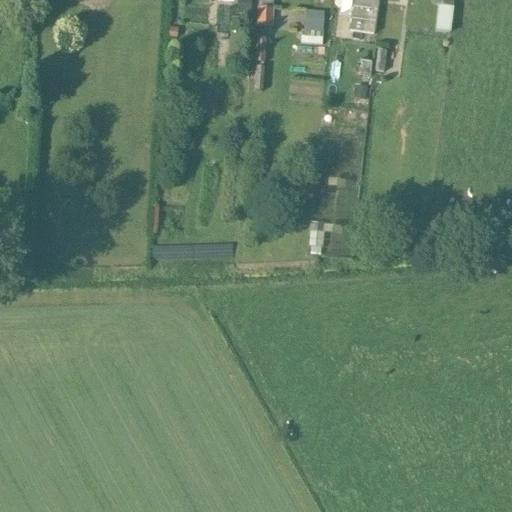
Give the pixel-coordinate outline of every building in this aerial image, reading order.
[(238,0),(237,15),(250,16),(250,1),(238,0)] [(353,0),(350,32),(374,35),(378,0),(353,0)] [(434,0),(434,6),(438,7),(435,32),(448,34),(448,33),(451,9),(451,6),(451,0),(434,0)] [(273,29),(274,9),(258,8),(257,27),(273,29)] [(306,12),(304,31),(323,33),(324,13),(306,12)] [(177,39),(178,30),(169,29),(168,38),(177,39)] [(257,38),(255,62),(265,64),(266,39),(257,38)] [(378,50),(375,71),(385,73),(387,51),(378,50)] [(364,62),(361,77),(370,78),(372,63),(364,62)] [(255,67),(253,91),(262,92),(264,68),(255,67)] [(355,85),(353,99),(367,100),(368,87),(355,85)] [(309,233),(323,234),(324,225),(310,224),(309,233)]
